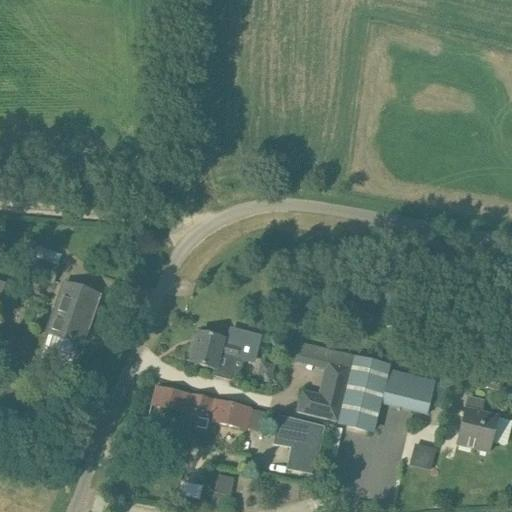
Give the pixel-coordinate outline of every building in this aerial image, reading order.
[(58,269),(31,260),(26,275),(53,284),(58,269)] [(511,273),(500,323),(510,326),(504,352),(511,353),(511,273)] [(18,289),(0,283),(0,307),(11,311),(18,289)] [(97,297),(65,286),(43,349),(46,354),(60,359),(65,356),(70,342),(80,346),(97,297)] [(400,290),(384,286),(377,324),(392,327),(400,290)] [(197,334),(190,365),(209,369),(215,371),(214,375),(224,377),(231,375),(235,360),(236,358),(252,363),(259,339),(231,332),(227,344),(222,343),(223,341),(197,334)] [(342,403),(338,423),(373,432),(380,404),(427,416),(434,384),(387,373),(388,369),(389,368),(353,359),(342,403)] [(340,407),(349,371),(329,366),(321,398),(301,393),(297,413),(331,421),(336,423),(340,407)] [(249,409),(154,389),(150,407),(186,414),(183,431),(204,436),(207,422),(244,430),(249,409)] [(483,403),(468,399),(465,411),(456,446),(488,454),(491,442),(505,446),(510,422),(480,415),(483,403)] [(279,419),(274,445),(292,448),(288,470),(313,475),(322,430),(279,419)] [(428,471),(431,453),(410,448),(406,466),(428,471)] [(234,480),(217,477),(209,510),(217,511),(230,511),(233,501),(229,500),(234,480)]
